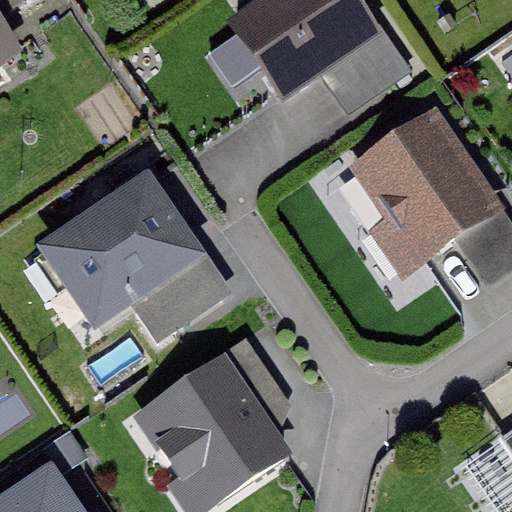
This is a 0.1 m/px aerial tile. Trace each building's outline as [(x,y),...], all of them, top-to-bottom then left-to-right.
[(282,0),(232,35),(277,101),(368,39),(341,0),(282,0)] [(367,57),(388,88),(403,77),(382,47),(367,57)] [(418,265),(488,217),(426,126),(356,175),(418,265)] [(105,322),(192,258),(147,197),(59,261),(105,322)] [(283,458),(221,370),(145,423),(207,511),(283,458)] [(511,439),(503,446),(511,459),(511,439)] [(69,511),(50,483),(6,511),(69,511)]
